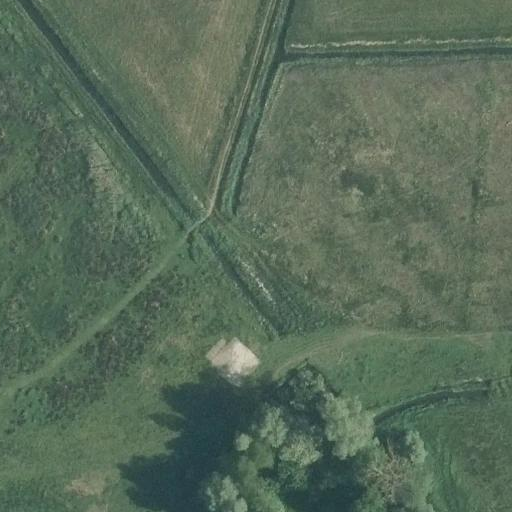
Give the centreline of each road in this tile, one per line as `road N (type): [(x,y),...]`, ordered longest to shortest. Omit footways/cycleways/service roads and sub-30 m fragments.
road 1 (track): [(213,392),(389,319),(468,327),(511,286)]
road 2 (track): [(325,344),(206,211)]
